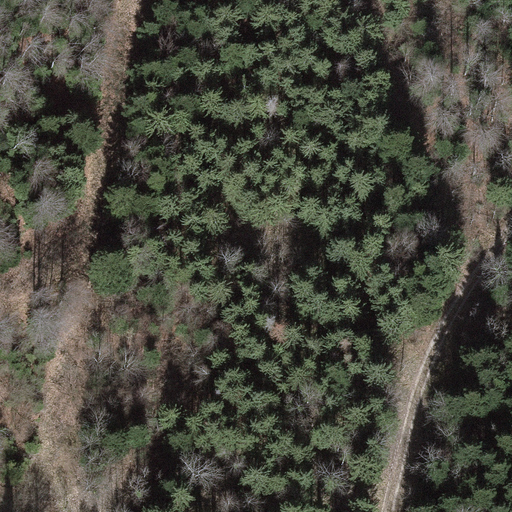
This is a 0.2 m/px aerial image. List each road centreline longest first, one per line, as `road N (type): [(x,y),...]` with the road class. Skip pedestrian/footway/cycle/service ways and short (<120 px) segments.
road 1 (track): [(70,511),(64,432),(75,284),(131,0)]
road 2 (track): [(386,511),(421,389),(473,273),(511,226)]
